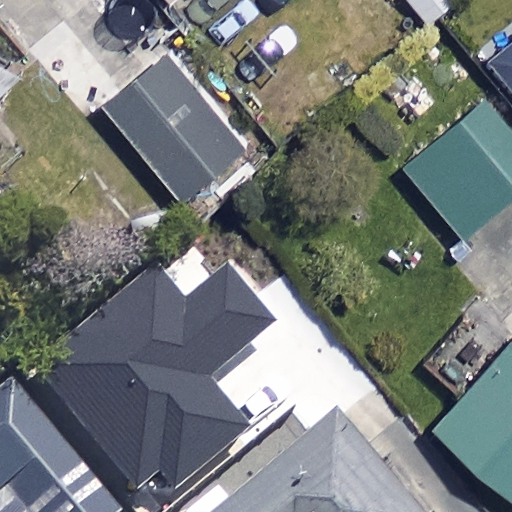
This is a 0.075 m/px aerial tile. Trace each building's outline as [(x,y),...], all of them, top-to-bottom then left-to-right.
[(116,108),(184,56),(141,0),(88,0),(54,27),(116,108)] [(511,44),(491,63),(511,87),(511,44)] [(184,56),(116,108),(185,199),(253,147),(184,56)] [(0,127),(26,105),(0,74),(0,127)] [(511,198),(511,117),(493,94),(409,162),(469,234),(511,198)] [(37,355),(136,486),(158,469),(168,482),(248,421),(208,370),(280,316),(236,258),(190,293),(164,260),(37,355)] [(511,342),(438,415),(511,490),(511,342)] [(117,511),(123,508),(7,377),(0,382),(0,511),(117,511)] [(409,511),(334,426),(234,511),(409,511)]
